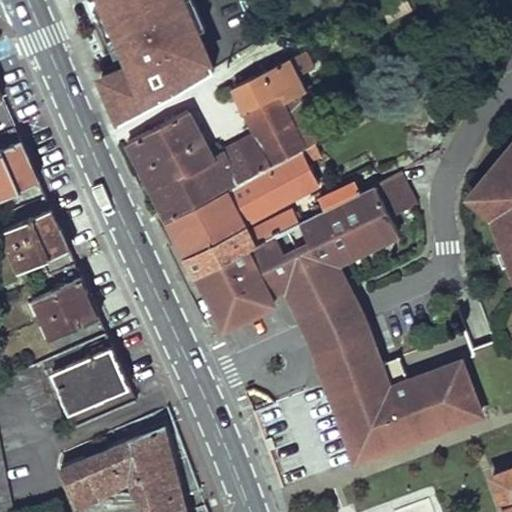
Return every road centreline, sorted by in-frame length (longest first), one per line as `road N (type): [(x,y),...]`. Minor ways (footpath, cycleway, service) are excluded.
road 1 (primary): [(22,0),(191,378),(239,511)]
road 2 (unknown): [(99,171),(269,72)]
